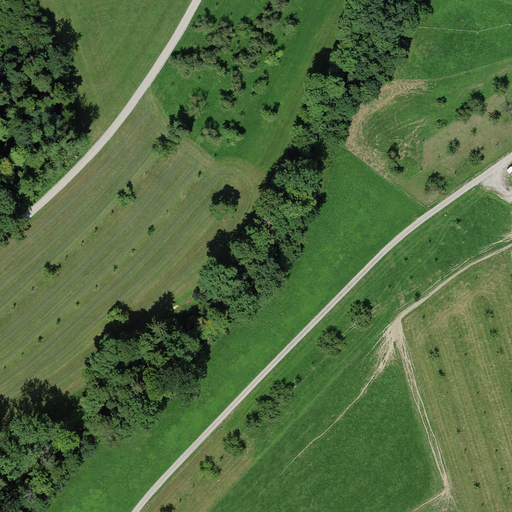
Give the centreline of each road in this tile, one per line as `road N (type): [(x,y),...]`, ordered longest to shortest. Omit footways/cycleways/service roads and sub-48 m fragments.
road 1 (track): [(138,511),(400,240),(511,158)]
road 2 (track): [(0,241),(97,149),(196,0)]
